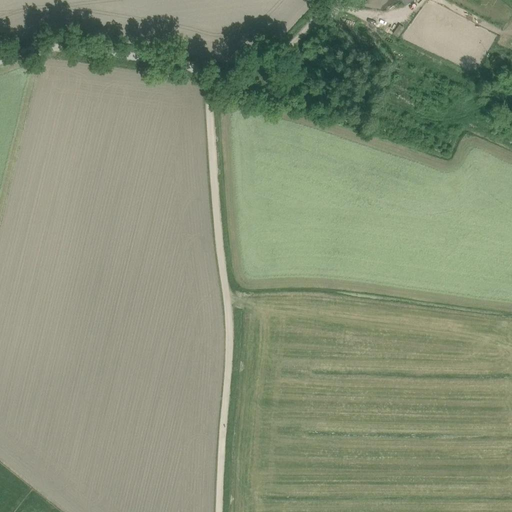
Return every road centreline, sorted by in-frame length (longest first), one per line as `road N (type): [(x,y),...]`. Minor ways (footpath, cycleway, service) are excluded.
road 1 (track): [(224,511),(231,308),(209,82),(184,64),(64,45),(0,60)]
road 2 (track): [(341,2),(291,45),(209,82)]
